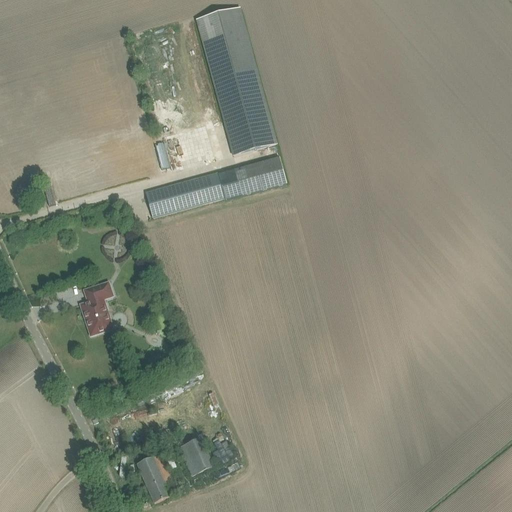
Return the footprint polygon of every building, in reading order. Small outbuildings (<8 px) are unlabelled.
[(234,157),(277,146),(240,9),(197,21),(234,157)] [(245,188),(289,180),(284,149),(246,155),(248,169),(242,170),(245,188)] [(153,220),(226,200),(219,175),(147,195),(153,220)] [(50,185),(44,187),(48,200),(49,207),(56,206),(50,185)] [(89,304),(84,306),(89,321),(87,322),(92,337),(110,331),(104,311),(106,310),(103,300),(112,297),(108,285),(86,292),(89,304)] [(178,362),(169,365),(172,375),(182,372),(178,362)] [(179,448),(192,479),(214,470),(201,439),(179,448)] [(174,445),(169,447),(173,459),(178,457),(174,445)] [(172,482),(161,456),(138,466),(155,505),(172,498),(166,484),(172,482)]
